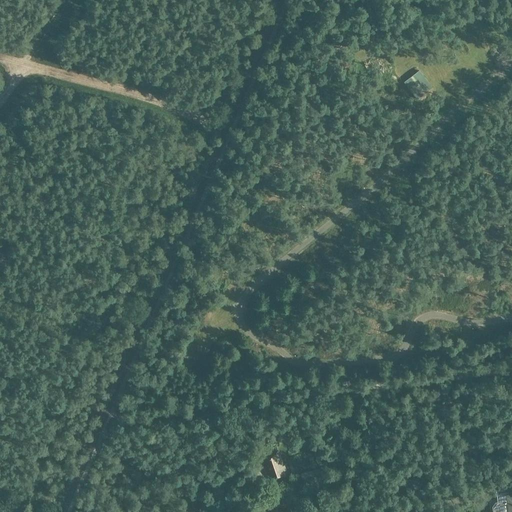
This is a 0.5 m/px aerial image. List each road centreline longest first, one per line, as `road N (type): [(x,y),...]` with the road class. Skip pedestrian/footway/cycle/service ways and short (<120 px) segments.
road 1 (track): [(63,511),(281,0)]
road 2 (unclassified): [(511,370),(103,417)]
